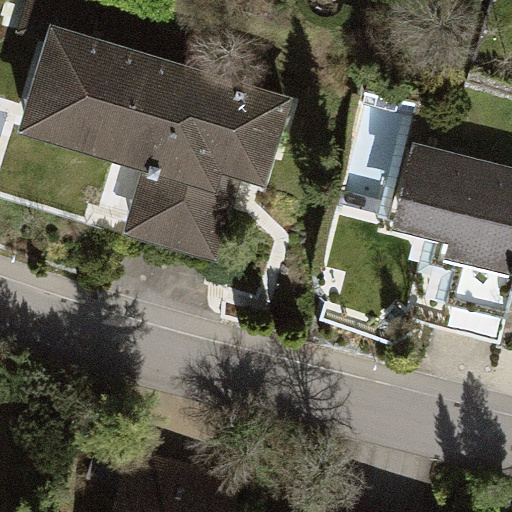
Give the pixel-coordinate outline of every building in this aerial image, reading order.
[(55,32),(84,41),(94,3),(84,0),(23,0),(14,32),(52,44),(55,32)] [(84,41),(55,32),(52,44),(27,127),(151,164),(132,227),(211,250),(214,251),(239,169),(264,176),(286,100),(84,41)] [(506,317),(511,289),(511,171),(421,149),(404,220),(439,229),(431,263),(456,270),(448,303),(506,317)] [(211,250),(132,227),(126,245),(208,269),(211,250)] [(125,483),(133,457),(99,447),(92,473),(125,483)] [(190,474),(133,457),(125,483),(116,511),(227,511),(232,497),(187,484),(190,474)]
